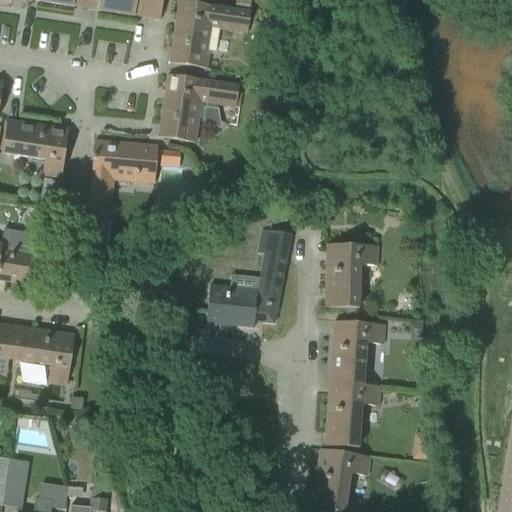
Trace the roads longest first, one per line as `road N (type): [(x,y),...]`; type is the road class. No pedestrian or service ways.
road 1 (residential): [(58,315),(83,124),(80,68)]
road 2 (residential): [(197,511),(140,350)]
road 3 (residential): [(140,350),(300,359)]
road 4 (residential): [(287,511),(300,359)]
